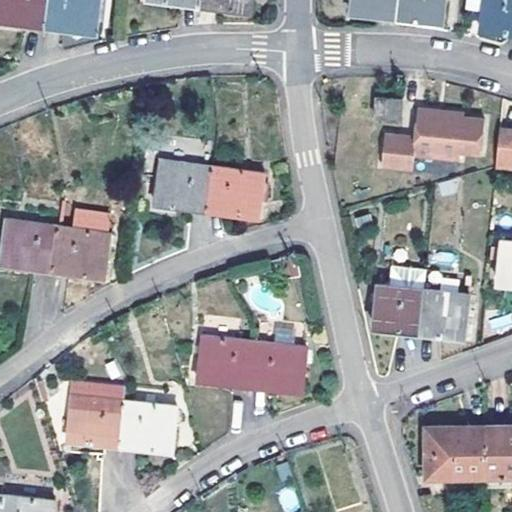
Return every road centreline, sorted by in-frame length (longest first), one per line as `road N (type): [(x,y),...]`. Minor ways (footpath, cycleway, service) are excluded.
road 1 (residential): [(321,222),(243,240),(134,284),(0,378)]
road 2 (residential): [(0,103),(132,60),(189,50),(297,50)]
road 3 (residential): [(363,401),(244,443),(148,511)]
road 4 (residential): [(297,50),(440,56),(511,74)]
road 5 (residential): [(321,222),(363,401)]
road 6 (residential): [(297,50),(321,222)]
road 7 (residential): [(363,401),(511,348)]
